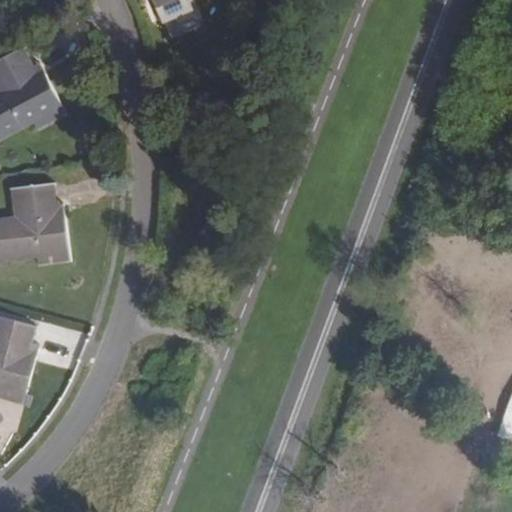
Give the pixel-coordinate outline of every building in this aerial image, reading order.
[(153,0),(162,19),(193,4),(190,0),(153,0)] [(0,142),(36,123),(39,130),(67,116),(46,75),(41,79),(25,49),(0,62),(0,142)] [(263,68),(258,59),(247,65),(252,74),(263,68)] [(16,217),(0,219),(0,263),(38,258),(40,266),(70,262),(65,217),(59,218),(55,185),(12,190),(16,217)] [(0,398),(23,405),(35,362),(29,360),(37,328),(0,317),(0,398)] [(511,384),(508,384),(497,413),(511,418),(511,384)]
